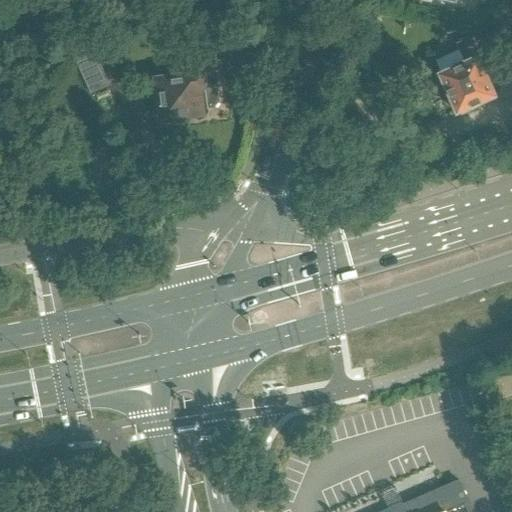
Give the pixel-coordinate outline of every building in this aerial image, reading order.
[(511,7),(498,13),(511,43),(511,7)] [(63,33),(90,93),(109,85),(82,24),(63,33)] [(495,96),(469,38),(457,43),(465,62),(434,76),(430,80),(428,85),(429,90),(432,94),(437,97),(442,96),(448,94),(456,113),(458,112),(462,114),(475,109),(475,104),(495,96)] [(205,85),(203,71),(155,77),(161,120),(191,116),(198,120),(204,119),(209,113),(208,109),(214,108),(219,102),(217,84),(205,85)] [(470,511),(467,504),(468,503),(458,481),(402,505),(401,502),(378,511),(470,511)]
